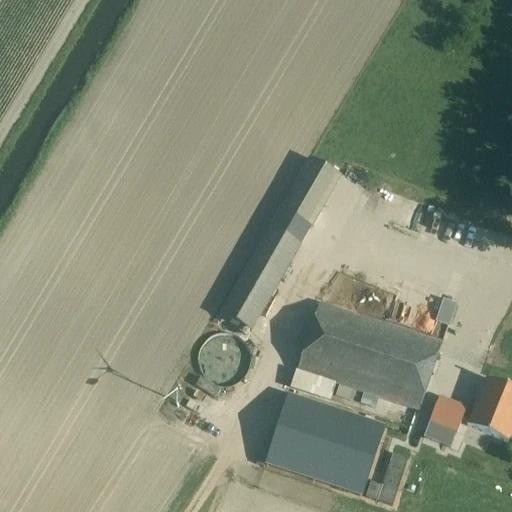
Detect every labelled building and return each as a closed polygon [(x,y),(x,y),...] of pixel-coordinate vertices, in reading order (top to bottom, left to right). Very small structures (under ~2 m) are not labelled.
[(270,230),(220,316),(252,336),(302,248),(312,229),(280,211),(270,230)] [(441,239),(461,241),(461,250),(480,251),(481,233),(472,233),(473,215),(443,213),(441,239)] [(447,327),(455,305),(443,300),(435,322),(447,327)] [(419,413),(435,364),(442,345),(319,305),(297,373),(338,387),(334,398),(353,404),(357,393),(362,395),(358,409),(375,415),(379,400),(419,413)] [(215,371),(231,371),(231,357),(248,357),(248,340),(215,340),(215,371)] [(464,418),(470,421),(468,426),(508,443),(511,433),(511,390),(486,380),(477,403),(471,401),(467,409),(441,398),(431,423),(458,434),(464,418)] [(289,398),(266,467),(362,498),(385,429),(289,398)] [(407,464),(393,459),(383,491),(367,502),(391,511),(407,464)]
